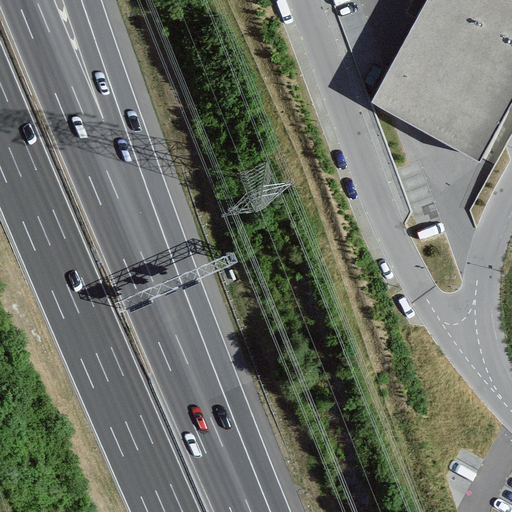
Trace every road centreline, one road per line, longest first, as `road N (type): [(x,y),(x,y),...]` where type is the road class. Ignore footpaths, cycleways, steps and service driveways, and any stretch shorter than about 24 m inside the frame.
road 1 (motorway): [(0,125),(164,511)]
road 2 (motorway): [(152,282),(29,0)]
road 3 (motorway): [(152,282),(76,0)]
road 4 (motorway): [(250,511),(152,282)]
